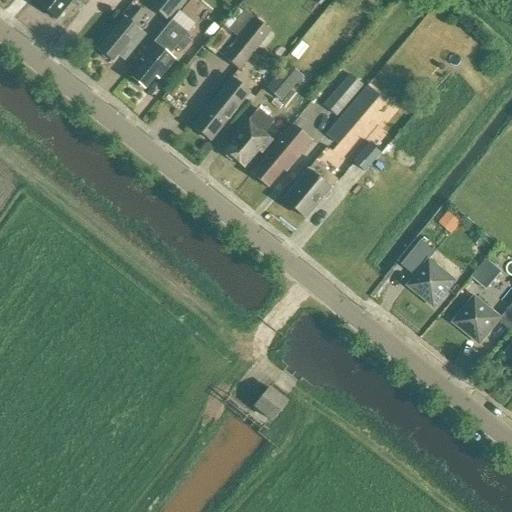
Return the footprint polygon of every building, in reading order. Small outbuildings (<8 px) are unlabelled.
[(55,21),(73,0),(42,0),(37,6),(55,21)] [(158,0),(152,8),(166,20),(182,0),(158,0)] [(136,25),(143,16),(135,9),(125,21),(98,53),(101,55),(101,58),(106,62),(109,61),(111,63),(122,50),(129,56),(144,37),(137,32),(140,29),(136,25)] [(238,40),(254,21),(244,13),(228,32),(238,40)] [(224,58),(240,71),(270,34),(254,21),(238,40),(224,58)] [(139,61),(140,62),(143,65),(131,80),(133,81),(133,85),(138,89),(142,89),(145,91),(154,79),(158,82),(175,62),(169,57),(175,49),(182,55),(191,43),(184,38),(187,35),(171,22),(139,61)] [(214,57),(230,39),(220,31),(205,50),(214,57)] [(281,103),(302,79),(285,65),(264,89),(281,103)] [(336,117),(362,87),(349,76),(323,106),(336,117)] [(192,129),(210,143),(249,95),(231,81),(192,129)] [(338,147),(379,98),(367,88),(326,136),(338,147)] [(261,156),(272,143),(263,136),(272,124),(258,112),(223,154),(243,170),(257,153),(261,156)] [(250,176),(267,190),(282,172),(285,174),(311,143),(292,127),(250,176)] [(364,173),(380,155),(368,145),(352,163),(364,173)] [(337,182),(315,163),(307,172),(282,202),(305,221),(320,202),(326,201),(329,197),(329,192),(330,191),(329,191),(337,182)] [(451,211),(442,222),(455,233),(464,222),(451,211)] [(416,279),(408,288),(435,310),(456,283),(430,262),(436,254),(422,242),(402,267),(416,279)] [(471,279),(487,292),(503,273),(487,260),(471,279)] [(480,347),(499,323),(511,332),(511,306),(502,320),(475,298),(454,325),(480,347)] [(271,422),(286,404),(269,390),(254,409),(271,422)]
